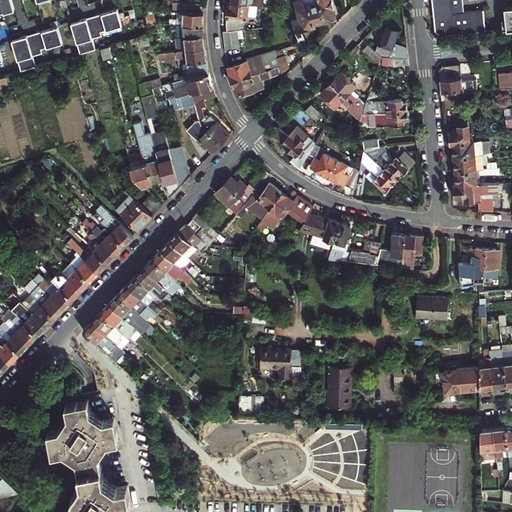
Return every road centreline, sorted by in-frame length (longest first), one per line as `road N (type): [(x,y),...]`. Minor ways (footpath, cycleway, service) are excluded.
road 1 (residential): [(247,136),(0,398)]
road 2 (residential): [(440,221),(318,195),(247,136)]
road 3 (residential): [(379,0),(247,136)]
road 4 (residential): [(423,54),(440,221)]
road 5 (residential): [(247,136),(220,75),(215,0)]
road 6 (residential): [(145,511),(119,392)]
